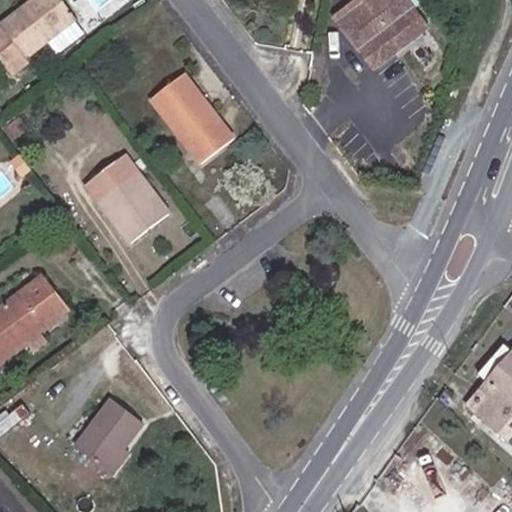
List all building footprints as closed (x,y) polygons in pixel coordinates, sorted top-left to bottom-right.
[(76,20),(60,0),(33,0),(0,26),(0,27),(1,28),(0,28),(0,60),(13,76),(29,64),(26,59),(76,20)] [(427,29),(404,0),(361,0),(368,9),(343,28),(375,70),(427,29)] [(95,56),(82,65),(90,77),(103,66),(95,56)] [(185,75),(151,100),(201,166),(234,140),(185,75)] [(21,119),(7,129),(15,139),(29,128),(21,119)] [(19,155),(10,162),(22,177),(31,170),(19,155)] [(170,214),(125,157),(85,187),(130,244),(170,214)] [(0,364),(28,343),(39,334),(68,312),(42,276),(0,309),(0,364)] [(46,342),(39,334),(28,343),(34,351),(46,342)] [(478,374),(485,380),(464,404),(497,433),(511,415),(511,350),(511,352),(503,346),(478,374)] [(75,448),(107,473),(125,449),(143,425),(112,400),(75,448)] [(125,449),(107,473),(114,477),(132,453),(125,449)]
